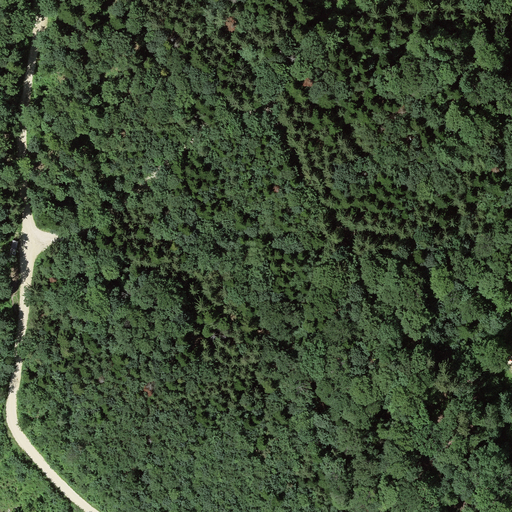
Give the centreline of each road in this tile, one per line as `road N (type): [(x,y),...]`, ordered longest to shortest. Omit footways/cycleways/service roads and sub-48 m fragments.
road 1 (track): [(511,294),(410,231),(343,216),(315,191),(271,112),(257,107),(237,110),(78,229),(35,243)]
road 2 (track): [(91,511),(27,448),(11,419),(35,243),(20,178),(34,0)]
road 3 (track): [(353,219),(505,422)]
